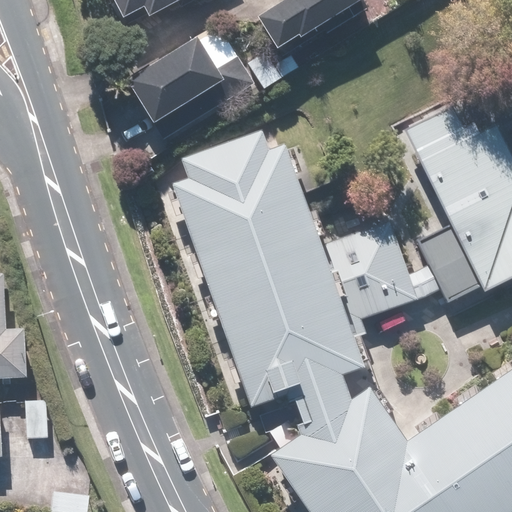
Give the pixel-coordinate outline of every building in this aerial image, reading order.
[(119,0),(128,18),(150,7),(154,15),(181,1),(184,8),(198,0),(119,0)] [(288,0),(262,16),(282,49),(304,35),(306,38),(368,0),(288,0)] [(203,38),(131,79),(166,139),(259,87),(242,57),(221,69),(203,38)] [(511,150),(498,124),(482,133),(477,122),(465,127),(454,106),(408,130),(456,223),(420,241),(452,302),(484,285),(488,293),(511,280),(511,150)] [(275,149),(268,130),(187,159),(194,178),(177,184),(258,406),(373,365),(357,322),(421,299),(392,221),(329,244),(292,143),(275,149)] [(0,379),(31,378),(30,327),(10,328),(9,273),(3,273),(3,252),(0,251),(0,379)] [(275,454),(315,511),(511,511),(511,372),(416,438),(378,384),(307,433),(275,454)] [(52,401),(27,400),(25,438),(50,440),(52,401)]
